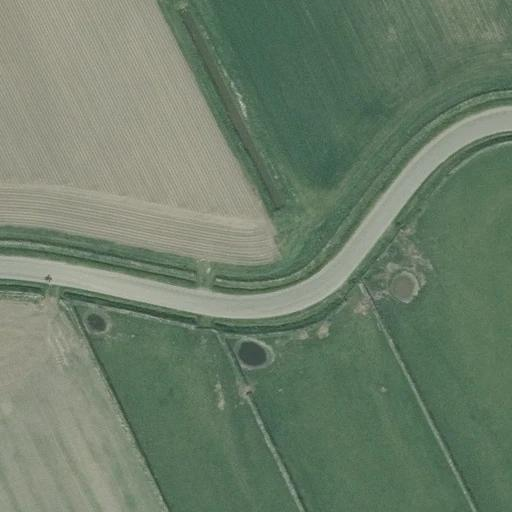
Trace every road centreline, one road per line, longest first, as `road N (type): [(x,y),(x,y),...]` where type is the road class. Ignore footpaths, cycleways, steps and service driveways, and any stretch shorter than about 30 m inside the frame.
road 1 (tertiary): [(0,268),(204,306),(278,306),(331,280),(447,145),(511,120)]
road 2 (track): [(203,258),(198,364),(257,511)]
